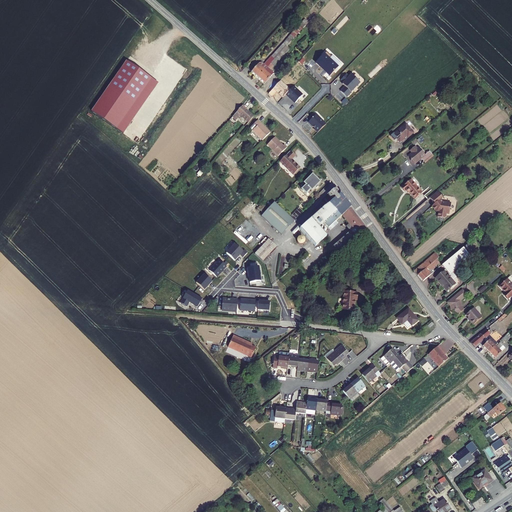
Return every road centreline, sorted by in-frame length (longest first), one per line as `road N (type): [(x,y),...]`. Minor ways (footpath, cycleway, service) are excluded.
road 1 (tertiary): [(149,0),(317,152),(444,325)]
road 2 (track): [(280,325),(129,311)]
road 3 (residential): [(380,336),(328,384),(272,379)]
